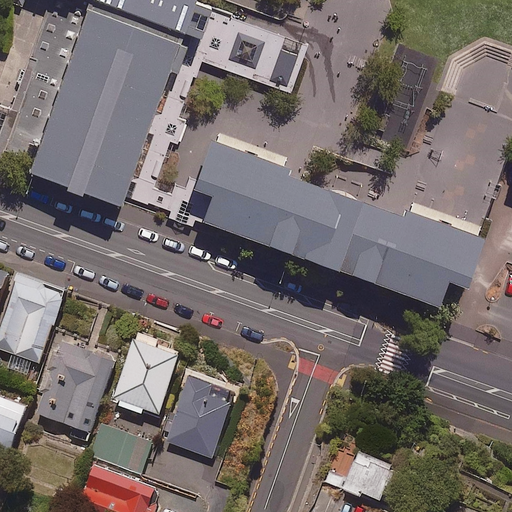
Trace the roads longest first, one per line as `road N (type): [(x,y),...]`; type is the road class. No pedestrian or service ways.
road 1 (tertiary): [(0,211),(329,332)]
road 2 (residential): [(269,511),(329,332)]
road 3 (tertiary): [(511,405),(426,375),(395,355)]
road 4 (tertiary): [(395,355),(430,356),(511,381)]
